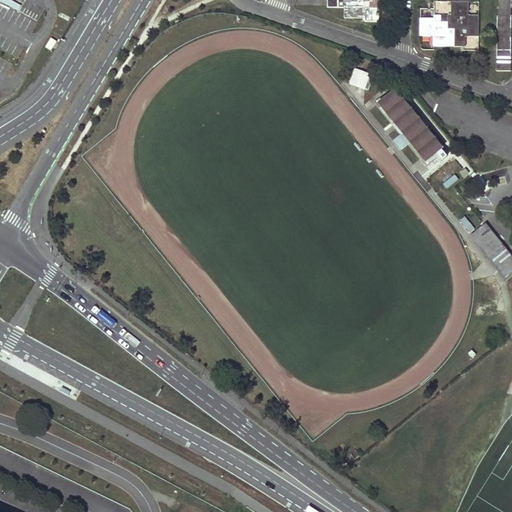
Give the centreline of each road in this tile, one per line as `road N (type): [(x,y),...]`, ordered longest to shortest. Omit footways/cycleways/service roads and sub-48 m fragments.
road 1 (primary): [(356,511),(1,245)]
road 2 (primary): [(0,330),(316,511)]
road 3 (secondary): [(1,245),(142,0)]
road 4 (secondary): [(111,0),(50,102),(0,136)]
road 5 (residential): [(401,58),(239,0)]
